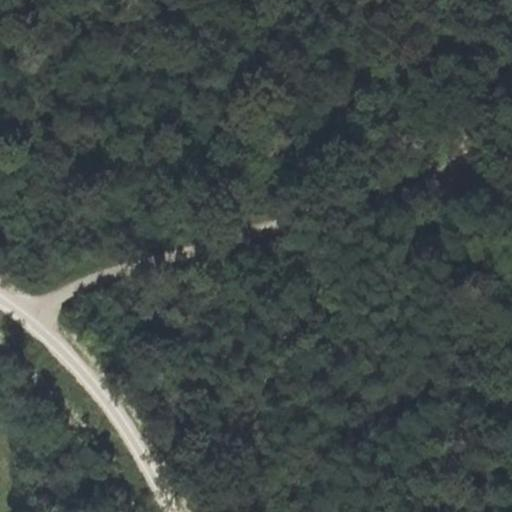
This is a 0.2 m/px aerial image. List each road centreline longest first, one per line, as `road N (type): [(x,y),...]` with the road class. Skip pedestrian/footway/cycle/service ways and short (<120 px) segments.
road 1 (track): [(25,317),(69,287),(135,262),(446,173)]
road 2 (track): [(0,297),(107,407),(167,511)]
